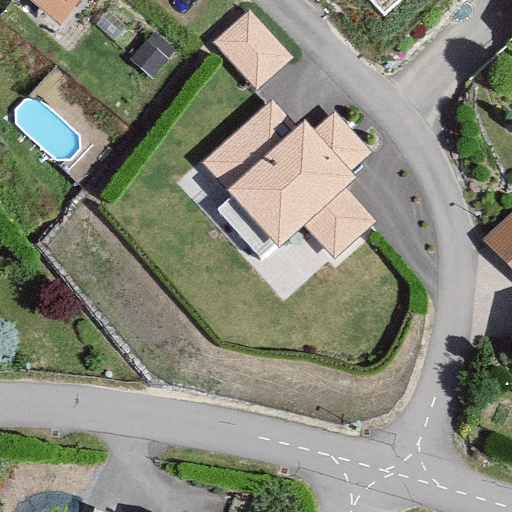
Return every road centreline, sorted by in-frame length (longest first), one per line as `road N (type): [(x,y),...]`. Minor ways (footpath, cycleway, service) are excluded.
road 1 (residential): [(412,474),(454,315),(453,222),(434,166),(404,120),(271,0)]
road 2 (residential): [(0,400),(232,427),(366,461)]
